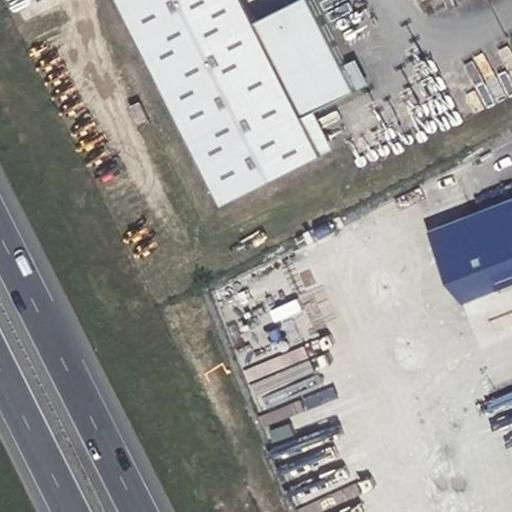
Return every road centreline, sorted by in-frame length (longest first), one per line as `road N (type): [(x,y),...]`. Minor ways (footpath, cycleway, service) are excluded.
road 1 (motorway): [(146,511),(0,219)]
road 2 (unknown): [(484,0),(407,56),(391,54),(360,0)]
road 3 (motorway): [(0,366),(72,511)]
